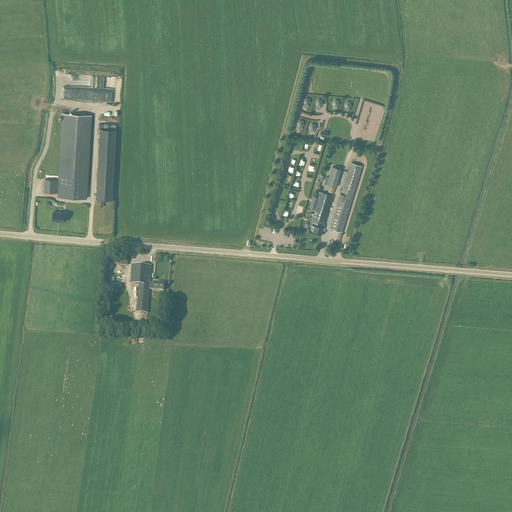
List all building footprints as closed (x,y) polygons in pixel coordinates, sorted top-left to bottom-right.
[(66,98),(114,99),(114,83),(114,79),(110,79),(109,85),(105,85),(105,88),(101,88),(66,87),(66,98)] [(92,115),(63,114),(59,180),(45,179),(44,192),(58,192),(57,205),(58,205),(58,207),(62,207),(63,205),(89,207),(90,182),(86,181),(86,177),(88,177),(92,115)] [(116,130),(100,129),(96,199),(112,200),(116,130)] [(330,229),(342,232),(343,228),(362,166),(351,162),(330,229)] [(341,169),(332,166),(326,185),(335,187),(341,169)] [(313,233),(320,235),(322,230),(333,195),(320,192),(318,198),(313,196),(310,207),(315,209),(309,226),(308,232),(312,234),(313,233)] [(53,212),(52,220),(65,222),(66,213),(53,212)] [(137,313),(148,314),(149,289),(154,289),(154,290),(163,291),(164,283),(154,283),(154,285),(150,285),(151,265),(131,264),(130,284),(138,285),(137,313)] [(132,324),(132,323),(132,321),(131,320),(131,319),(130,318),(129,317),(127,316),(126,316),(125,316),(124,316),(122,316),(120,318),(119,319),(119,320),(118,321),(118,323),(118,324),(119,325),(119,327),(120,328),(121,328),(123,329),(124,329),(126,329),(127,329),(128,329),(129,328),(130,327),(131,326),(131,325),(132,324)]
